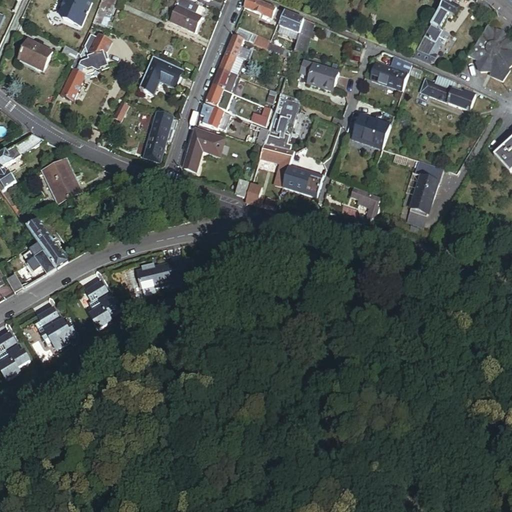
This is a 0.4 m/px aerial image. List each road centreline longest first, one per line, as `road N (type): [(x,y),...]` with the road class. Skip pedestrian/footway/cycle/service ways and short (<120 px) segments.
road 1 (residential): [(0,315),(127,248),(257,221)]
road 2 (residential): [(257,221),(338,230),(431,259),(511,302)]
road 3 (residential): [(238,0),(167,185)]
road 4 (residential): [(0,97),(28,120),(167,185)]
